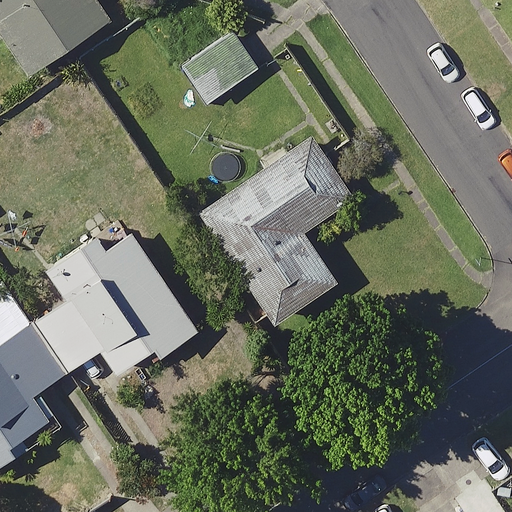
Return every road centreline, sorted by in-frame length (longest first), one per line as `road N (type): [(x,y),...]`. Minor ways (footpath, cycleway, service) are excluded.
road 1 (residential): [(264,511),(511,342)]
road 2 (residential): [(368,0),(511,218)]
